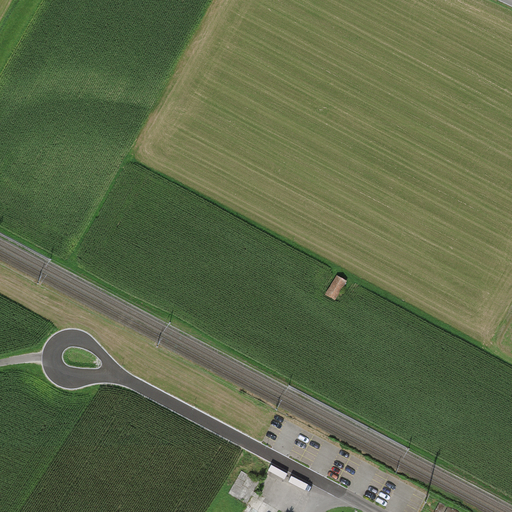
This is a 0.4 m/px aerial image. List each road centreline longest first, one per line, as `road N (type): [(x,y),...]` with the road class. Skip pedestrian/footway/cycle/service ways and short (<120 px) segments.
road 1 (track): [(0,364),(53,356),(71,335),(85,339),(120,377),(256,448)]
road 2 (residential): [(256,448),(375,511)]
